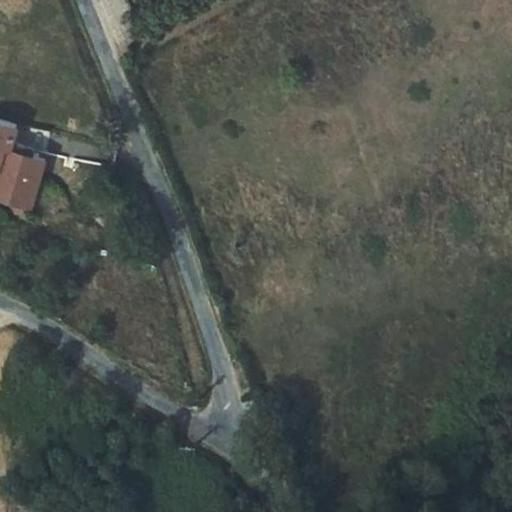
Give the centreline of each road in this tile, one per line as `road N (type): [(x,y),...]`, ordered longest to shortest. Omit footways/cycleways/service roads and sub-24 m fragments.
road 1 (unclassified): [(221,444),(228,394),(168,204),(82,0)]
road 2 (unclassified): [(0,305),(221,444)]
